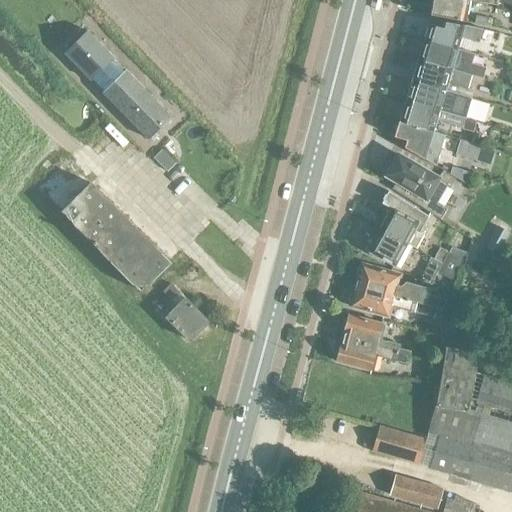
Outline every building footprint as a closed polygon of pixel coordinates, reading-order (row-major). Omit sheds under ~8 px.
[(470,0),(430,0),(430,2),(432,5),(430,15),(466,22),(470,0)] [(474,23),(491,26),(493,18),(476,15),(474,23)] [(480,41),(482,28),(466,24),(442,21),(440,27),(428,23),(427,27),(424,29),(422,33),(424,36),(424,38),(459,48),(462,37),(480,41)] [(87,31),(65,53),(91,80),(92,79),(104,91),(103,92),(148,139),(171,116),(126,70),(125,71),(112,59),(114,57),(87,31)] [(459,48),(424,38),(423,41),(419,43),(418,49),(420,50),(418,59),(452,69),(470,74),(470,76),(472,76),(472,75),(480,77),(483,69),(474,66),(474,68),(464,65),(464,64),(455,62),(459,48)] [(464,95),(467,96),(471,97),(473,89),(466,88),(470,76),(470,74),(452,69),(418,59),(417,62),(416,61),(414,62),(412,69),(414,69),(414,70),(412,79),(464,94),(464,95)] [(406,99),(440,109),(444,98),(461,104),(462,103),(464,95),(464,94),(412,79),(409,89),(407,88),(405,90),(403,95),(405,97),(406,98),(406,99)] [(399,120),(434,130),(437,119),(462,127),(465,117),(440,109),(406,99),(403,109),(399,110),(398,115),(400,118),(399,120)] [(434,130),(399,120),(398,123),(395,125),(393,130),(395,132),(394,136),(406,140),(404,147),(425,159),(434,130)] [(481,146),(461,140),(456,158),(475,165),(481,146)] [(385,166),(388,172),(386,175),(397,181),(392,188),(440,218),(446,208),(437,203),(448,184),(398,155),(396,158),(390,158),(385,166)] [(170,262),(91,182),(67,157),(38,187),(62,211),(141,291),(170,262)] [(428,215),(388,190),(381,203),(391,208),(380,228),(408,243),(413,235),(414,236),(419,234),(428,215)] [(498,255),(510,232),(497,225),(485,248),(498,255)] [(408,243),(380,228),(367,251),(396,266),(408,243)] [(433,258),(438,261),(442,263),(448,252),(448,251),(440,247),(433,258)] [(448,252),(437,272),(452,280),(463,259),(448,252)] [(442,263),(438,261),(435,268),(430,266),(427,270),(422,281),(431,285),(436,274),(442,263)] [(356,284),(438,307),(444,309),(446,299),(428,294),(430,288),(423,286),(406,281),(401,285),(396,284),(399,274),(362,264),(362,265),(358,268),(356,275),(358,279),(356,284)] [(167,317),(189,340),(208,322),(183,296),(171,283),(163,291),(178,306),(167,317)] [(434,318),(436,312),(438,307),(356,284),(355,290),(351,293),(349,299),(351,304),(351,305),(387,315),(390,305),(414,312),(415,311),(434,318)] [(345,329),(343,337),(397,351),(399,347),(400,344),(378,337),(382,323),(349,314),(348,316),(344,319),(342,324),(345,329)] [(407,364),(410,355),(411,351),(399,347),(397,351),(343,337),(341,345),(335,348),(333,355),(337,360),(337,361),(369,370),(373,354),(407,364)] [(480,351),(445,346),(436,402),(427,431),(438,435),(429,467),(511,491),(511,382),(476,372),(480,351)] [(372,451),(418,465),(426,439),(380,425),(372,451)] [(389,494),(437,508),(443,488),(395,474),(389,494)] [(432,511),(349,486),(340,511),(432,511)]
